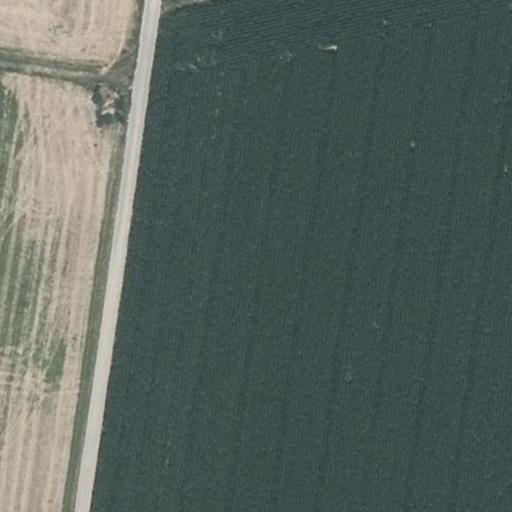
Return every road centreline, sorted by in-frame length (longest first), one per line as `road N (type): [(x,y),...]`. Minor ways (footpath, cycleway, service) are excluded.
road 1 (unclassified): [(83,511),(155,0)]
road 2 (track): [(0,67),(142,89)]
